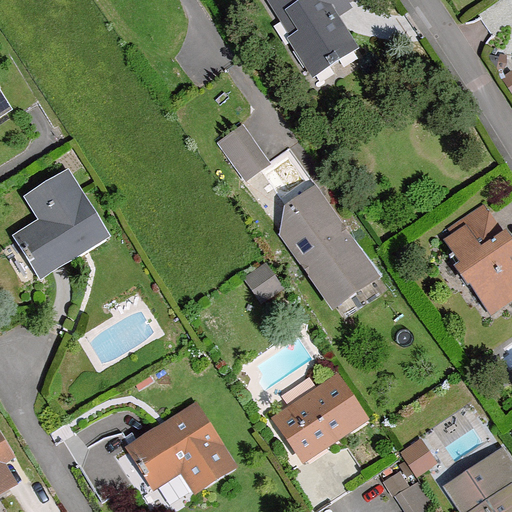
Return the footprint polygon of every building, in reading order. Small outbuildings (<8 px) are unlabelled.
[(276,0),(300,37),(295,39),(315,70),(328,62),(331,66),(341,60),(339,56),(355,46),(331,8),(342,0),(276,0)] [(256,145),(243,127),(219,144),(245,181),(270,164),(256,145)] [(31,259),(40,273),(73,253),(75,257),(105,239),(67,176),(31,197),(44,219),(18,235),(25,247),(22,249),(29,261),(31,259)] [(377,275),(315,188),(287,206),(282,235),(332,305),(377,275)] [(459,237),(454,241),(461,252),(453,257),(472,284),(478,281),(495,305),(511,293),(511,248),(511,250),(504,240),(508,237),(486,205),(453,229),(459,237)] [(263,300),(285,286),(268,260),(247,274),(263,300)] [(304,459),(364,418),(337,377),(276,418),(304,459)] [(233,466),(196,407),(131,448),(154,485),(181,469),(195,490),(233,466)] [(0,463),(12,457),(0,437),(0,492),(11,486),(0,468),(0,463)] [(434,461),(421,442),(404,453),(418,473),(434,461)] [(511,511),(511,466),(503,452),(449,488),(464,511),(511,511)] [(420,511),(431,505),(418,484),(398,497),(408,511),(420,511)]
